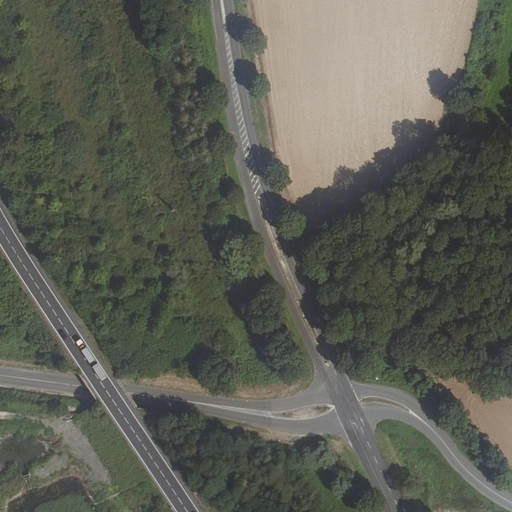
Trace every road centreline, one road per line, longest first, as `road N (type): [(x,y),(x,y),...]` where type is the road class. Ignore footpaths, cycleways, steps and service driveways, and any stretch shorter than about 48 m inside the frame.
road 1 (tertiary): [(339,389),(261,203),(222,0)]
road 2 (trunk): [(187,511),(0,227)]
road 3 (tertiary): [(201,403),(0,375)]
road 4 (tertiary): [(201,403),(298,427),(351,416)]
road 5 (tertiary): [(339,389),(275,406),(201,403)]
road 6 (tertiary): [(511,502),(463,467),(420,418)]
